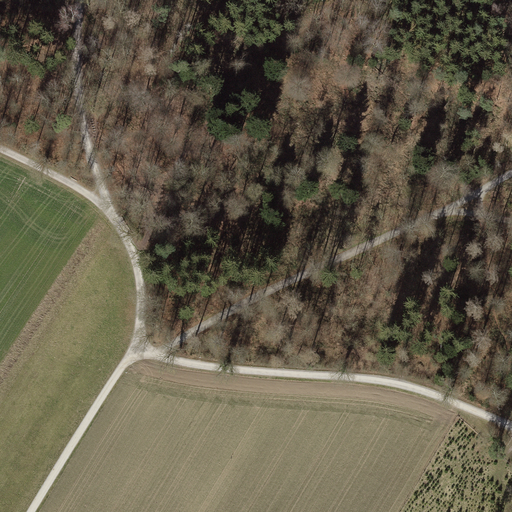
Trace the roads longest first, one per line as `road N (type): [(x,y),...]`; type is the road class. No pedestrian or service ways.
road 1 (track): [(511,175),(154,354)]
road 2 (track): [(140,351),(409,386),(511,426)]
road 3 (track): [(81,0),(76,56),(84,138),(105,203)]
road 4 (track): [(140,351),(123,364),(29,511)]
road 5 (track): [(105,203),(138,262),(140,351)]
